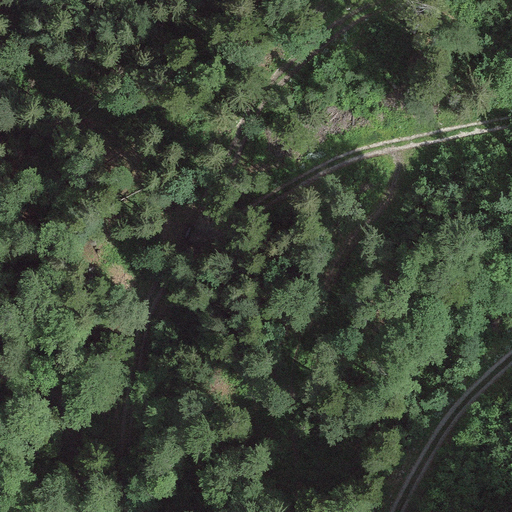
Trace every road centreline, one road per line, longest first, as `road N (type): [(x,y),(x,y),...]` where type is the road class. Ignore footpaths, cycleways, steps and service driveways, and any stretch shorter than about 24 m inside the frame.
road 1 (track): [(403,139),(335,159),(181,252),(139,332),(126,439),(130,511)]
road 2 (track): [(406,511),(466,394),(511,356)]
road 3 (track): [(85,511),(72,420),(46,392),(0,373)]
